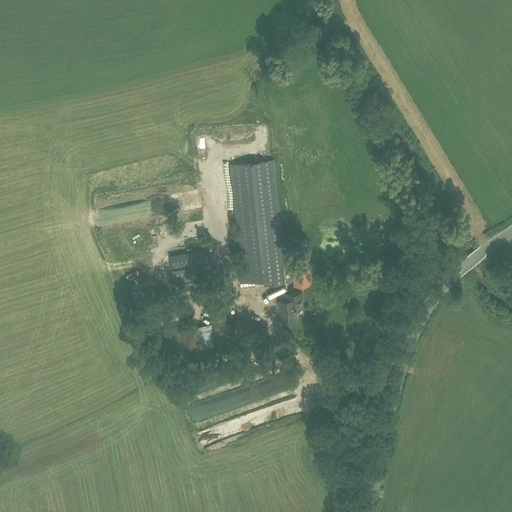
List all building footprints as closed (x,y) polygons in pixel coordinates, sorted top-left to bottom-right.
[(231,164),(237,220),(243,282),(286,278),(279,215),(273,160),(269,160),(268,154),(262,155),(261,153),(247,154),(247,152),(241,153),(241,157),(235,157),(235,160),(235,164),(231,164)] [(208,249),(171,255),(175,282),(213,276),(208,249)] [(311,284),(308,259),(291,261),(294,286),(311,284)] [(282,322),(297,320),(295,308),(304,307),(302,292),(283,294),(284,300),(278,301),(278,309),(280,309),(282,322)] [(228,331),(223,306),(211,309),(215,333),(228,331)] [(170,328),(171,347),(211,346),(211,326),(170,328)] [(216,434),(221,433),(223,439),(244,432),(240,421),(210,430),(212,439),(217,438),(216,434)]
